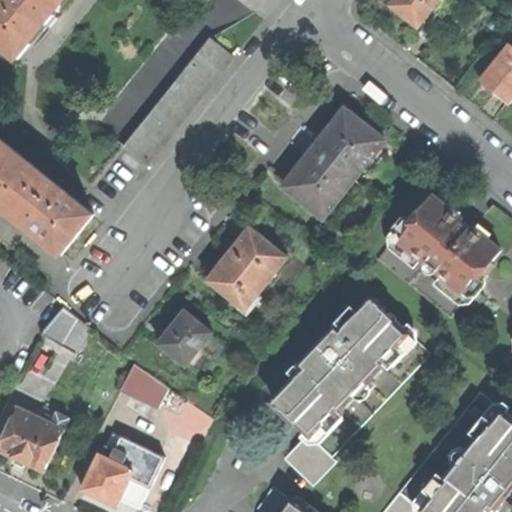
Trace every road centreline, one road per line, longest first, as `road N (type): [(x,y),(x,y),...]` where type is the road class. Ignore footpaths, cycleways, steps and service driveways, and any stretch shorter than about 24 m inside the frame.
road 1 (residential): [(314,7),(180,162),(124,260)]
road 2 (residential): [(511,169),(314,7)]
road 3 (unknown): [(0,371),(24,302),(0,253)]
